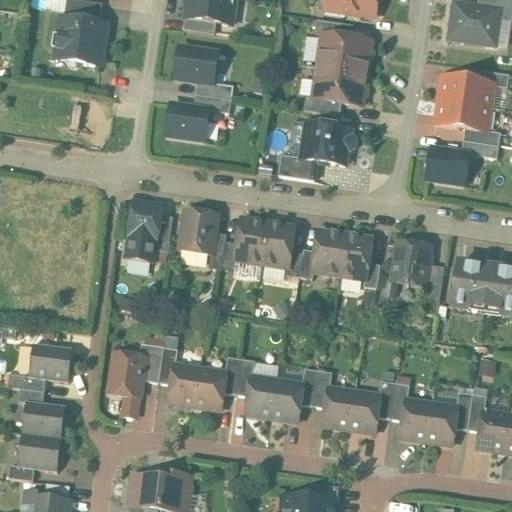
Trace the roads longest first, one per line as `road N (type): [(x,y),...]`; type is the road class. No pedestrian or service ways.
road 1 (residential): [(119,174),(88,431),(111,439)]
road 2 (residential): [(394,213),(119,174)]
road 3 (residential): [(368,474),(111,439)]
road 4 (residential): [(426,0),(394,213)]
road 5 (residential): [(119,174),(135,139),(150,0)]
road 6 (residential): [(511,496),(368,474)]
